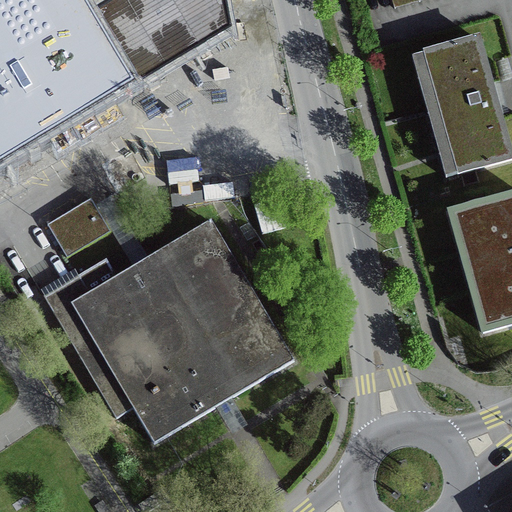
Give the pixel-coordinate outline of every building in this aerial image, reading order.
[(0,0),(0,174),(136,94),(235,30),(229,0),(0,0)] [(390,0),(393,9),(425,0),(390,0)] [(456,177),(510,162),(493,99),(477,41),(422,56),(435,103),(424,106),(427,119),(439,116),(456,177)] [(499,329),(511,325),(511,196),(466,209),(499,329)] [(67,259),(110,233),(102,218),(91,200),(47,226),(67,259)] [(132,412),(153,447),(225,405),(295,363),(211,222),(139,265),(118,278),(107,260),(78,277),(75,271),(40,292),(117,420),(132,412)] [(161,492),(152,497),(161,511),(171,511),(173,511),(161,492)] [(500,511),(511,511),(511,501),(501,508),(500,511)]
